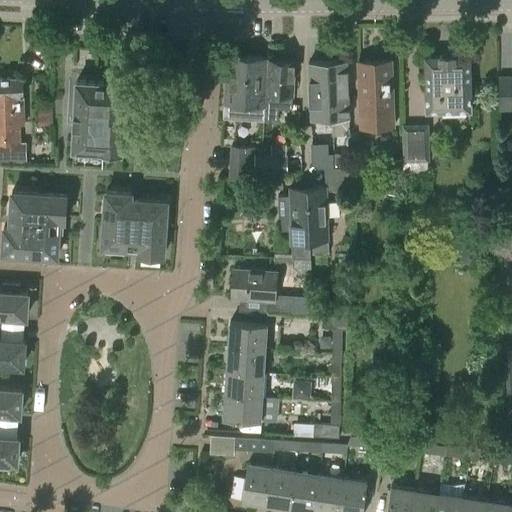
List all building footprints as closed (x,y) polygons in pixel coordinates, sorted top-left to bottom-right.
[(469,101),(471,101),(470,55),(426,56),(427,103),(453,102),(453,109),(470,109),(469,101)] [(266,93),(267,93),(266,93),(268,60),(268,59),(227,57),(224,115),(265,117),(266,93)] [(332,60),(334,134),(351,134),(348,59),(332,60)] [(362,127),(394,126),(391,59),(359,60),(362,127)] [(267,93),(279,94),(278,108),(292,109),(293,95),(295,61),(268,60),(266,93),(267,93)] [(334,134),(332,60),(309,61),(311,118),(333,117),(333,134),(334,134)] [(24,76),(4,77),(4,90),(5,90),(5,96),(6,159),(26,160),(27,141),(22,141),(21,124),(26,123),(24,76)] [(511,78),(499,78),(500,110),(511,109),(511,78)] [(122,152),(126,83),(76,81),(75,114),(74,114),(73,126),(74,126),(73,149),(122,152)] [(52,109),(39,110),(39,122),(53,121),(52,109)] [(176,150),(177,124),(141,122),(139,148),(176,150)] [(404,162),(431,161),(429,123),(403,124),(404,162)] [(266,171),(283,171),(286,171),(286,168),(285,154),(285,144),(272,144),(272,154),(256,154),(256,161),(255,171),(261,171),(266,171)] [(232,160),(256,161),(256,154),(256,146),(232,145),(232,160)] [(335,167),(335,153),(315,154),(316,168),(325,167),(335,167)] [(335,167),(351,167),(351,153),(335,153),(335,167)] [(386,159),(388,193),(404,192),(403,158),(386,159)] [(256,161),(232,160),(231,177),(255,178),(255,171),(256,161)] [(351,167),(335,167),(325,167),(326,186),(309,186),(310,238),(313,238),(313,253),(329,252),(328,215),(340,215),(339,201),(327,201),(327,190),(351,189),(350,167),(351,167)] [(266,172),(267,189),(284,188),(283,171),(266,172)] [(310,238),(309,186),(290,187),(290,195),(279,195),(279,216),(282,216),(283,229),(292,229),(292,253),(308,253),(307,238),(310,238)] [(68,194),(13,190),(10,226),(5,226),(3,252),(58,255),(60,219),(66,220),(68,194)] [(164,255),(168,200),(132,198),(132,192),(106,191),(103,245),(139,248),(138,254),(164,255)] [(511,253),(507,254),(503,257),(503,262),(506,266),(511,266),(511,265),(511,253)] [(302,272),(311,272),(311,258),(302,258),(302,272)] [(293,312),(293,295),(276,295),(278,271),(234,268),(232,296),(267,298),(267,311),(293,312)] [(0,326),(1,315),(27,316),(28,292),(19,291),(19,284),(3,283),(3,290),(0,289),(0,326)] [(333,351),(342,352),(343,329),(348,329),(349,315),(323,314),(323,327),(333,328),(333,351)] [(229,345),(266,347),(268,322),(230,320),(229,345)] [(0,331),(0,326),(0,362),(23,364),(25,340),(0,338),(0,331)] [(266,347),(229,345),(227,369),(265,371),(266,347)] [(332,375),(342,376),(342,352),(333,351),(332,375)] [(265,371),(227,369),(226,393),(263,395),(265,371)] [(332,399),(341,400),(342,376),(332,375),(332,399)] [(291,377),(292,394),(309,394),(308,376),(291,377)] [(0,411),(20,413),(22,388),(0,386),(0,411)] [(263,395),(226,393),(224,417),(262,420),(263,395)] [(341,400),(332,399),(331,423),(315,422),(315,435),(339,437),(341,400)] [(0,466),(7,467),(8,460),(17,461),(19,437),(0,435),(0,466)] [(275,448),(276,447),(276,441),(276,439),(235,437),(212,435),(211,453),(235,455),(235,449),(275,451),(275,448)] [(348,446),(347,453),(348,453),(348,445),(373,446),(370,462),(383,464),(387,438),(375,437),(352,435),(348,443),(348,446)] [(387,438),(383,464),(395,466),(398,448),(422,451),(423,442),(387,438)] [(276,447),(275,448),(299,449),(300,446),(300,444),(300,443),(300,440),(276,439),(276,441),(276,447)] [(300,443),(300,444),(300,446),(299,449),(303,449),(324,451),(324,442),(300,440),(300,443)] [(324,442),(324,451),(347,453),(348,446),(348,443),(324,442)] [(446,455),(447,445),(423,442),(422,451),(446,455)] [(446,455),(470,457),(471,448),(447,445),(446,455)] [(470,457),(493,460),(493,461),(494,461),(495,453),(495,451),(471,448),(470,457)] [(494,461),(511,462),(511,453),(495,453),(494,461)] [(267,503),(272,467),(248,463),(243,499),(267,503)] [(272,467),(267,503),(291,506),(296,470),(272,467)] [(296,470),(291,506),(314,510),(320,474),(296,470)] [(320,474),(314,510),(329,511),(338,511),(343,477),(320,474)] [(343,477),(338,511),(363,511),(368,481),(343,477)] [(442,483),(441,492),(440,492),(437,511),(461,511),(464,495),(452,493),(454,485),(442,483)] [(412,511),(416,488),(392,484),(387,511),(412,511)] [(416,488),(412,511),(437,511),(440,492),(416,488)] [(464,495),(461,511),(486,511),(488,499),(464,495)] [(488,499),(486,511),(510,511),(511,502),(488,499)]
